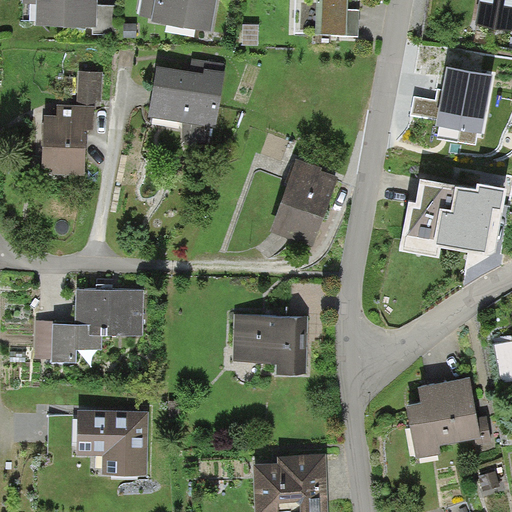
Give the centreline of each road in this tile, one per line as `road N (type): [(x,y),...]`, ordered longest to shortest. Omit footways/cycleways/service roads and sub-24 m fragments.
road 1 (residential): [(401,0),(370,155),(346,374)]
road 2 (residential): [(346,374),(511,272)]
road 3 (residential): [(346,374),(364,511)]
